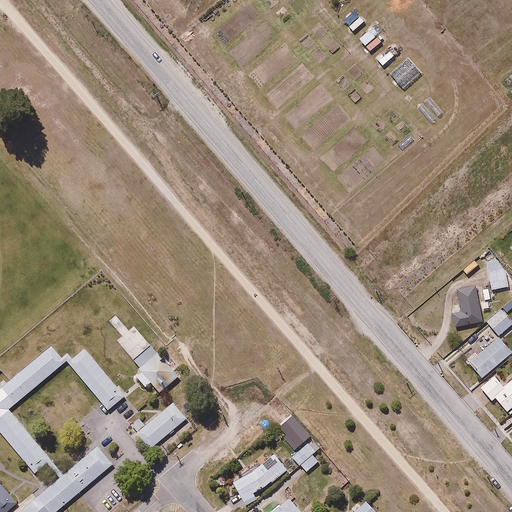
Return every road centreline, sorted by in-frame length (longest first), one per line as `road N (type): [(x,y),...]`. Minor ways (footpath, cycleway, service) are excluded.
road 1 (tertiary): [(511,475),(100,0)]
road 2 (residential): [(267,399),(172,480),(199,511)]
